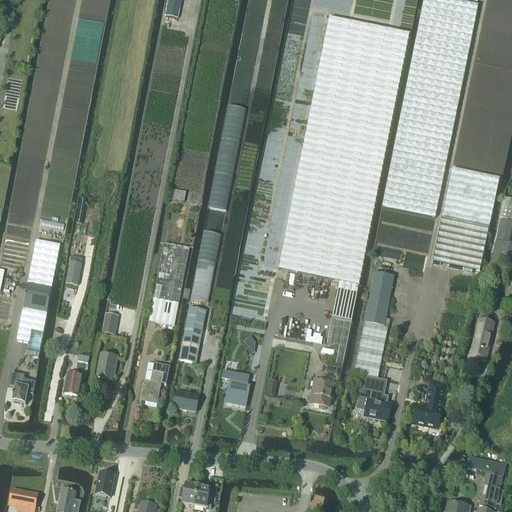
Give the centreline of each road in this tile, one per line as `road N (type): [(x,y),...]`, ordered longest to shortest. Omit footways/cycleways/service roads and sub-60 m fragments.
road 1 (tertiary): [(360,511),(344,482),(311,465),(0,442)]
road 2 (unknown): [(429,288),(389,459),(353,497)]
road 3 (unknown): [(280,280),(246,460)]
